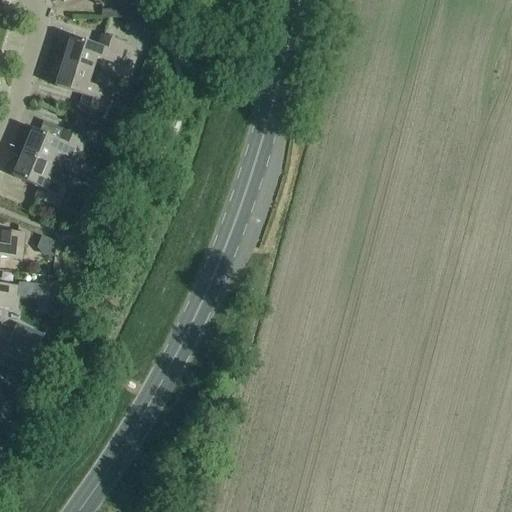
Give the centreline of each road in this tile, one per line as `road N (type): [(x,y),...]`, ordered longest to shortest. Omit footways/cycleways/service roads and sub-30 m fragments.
road 1 (primary): [(78,511),(167,373),(220,261),(301,0)]
road 2 (residential): [(30,0),(42,28),(0,154)]
